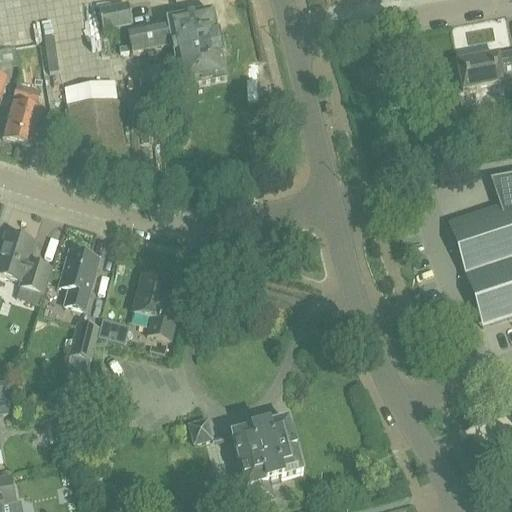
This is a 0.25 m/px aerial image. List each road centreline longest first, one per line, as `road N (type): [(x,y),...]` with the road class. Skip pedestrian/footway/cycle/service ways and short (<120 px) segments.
road 1 (residential): [(330,200),(221,226),(183,226),(0,177)]
road 2 (tertiary): [(454,511),(373,350),(330,200)]
road 3 (residential): [(291,38),(500,0)]
road 4 (tertiary): [(330,200),(291,38)]
